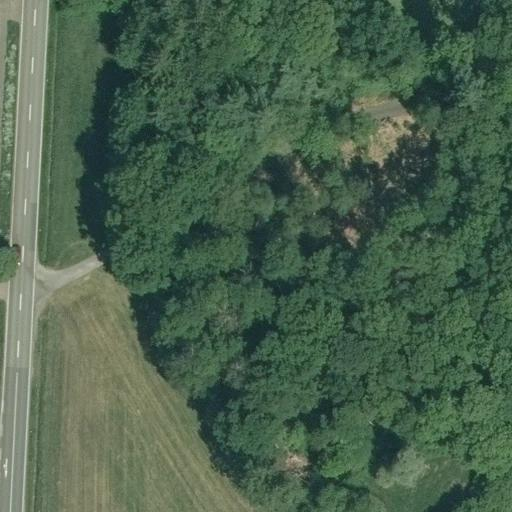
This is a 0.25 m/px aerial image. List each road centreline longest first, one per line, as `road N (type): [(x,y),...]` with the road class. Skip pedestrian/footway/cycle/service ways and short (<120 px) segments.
road 1 (unknown): [(511,90),(344,115),(19,312)]
road 2 (secondary): [(6,511),(33,0)]
